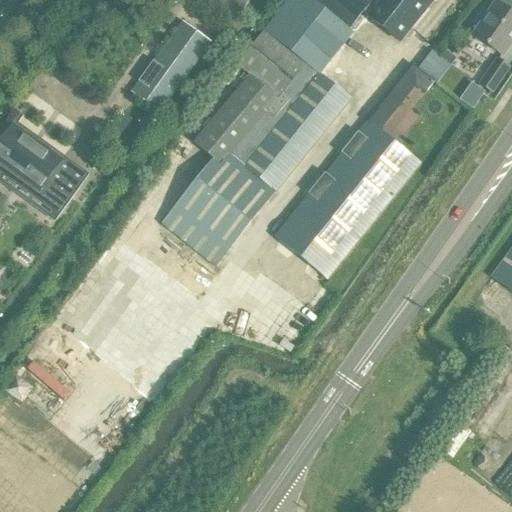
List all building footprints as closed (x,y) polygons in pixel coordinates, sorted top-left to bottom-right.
[(204,0),(235,21),(249,0),(204,0)] [(315,73),(349,30),(311,0),(290,0),(237,66),(250,76),(279,100),(307,66),(315,73)] [(311,0),(349,30),(373,0),(311,0)] [(400,42),(434,0),(381,0),(368,17),(400,42)] [(501,56),(511,40),(511,14),(498,4),(475,37),(501,56)] [(160,113),(210,43),(182,23),(132,93),(160,113)] [(436,86),(451,66),(432,52),(417,72),(433,84),(436,86)] [(491,93),(508,68),(497,61),(481,86),(491,93)] [(219,167),(209,179),(203,174),(173,211),(225,254),(256,217),(254,216),(349,100),(319,75),(315,79),(311,75),(285,108),(278,102),(279,100),(250,76),(192,145),(219,167)] [(484,105),(487,100),(482,97),(479,102),(484,105)] [(328,280),(420,165),(368,123),(275,238),(328,280)] [(0,145),(0,183),(53,223),(86,178),(15,126),(0,145)] [(511,250),(492,278),(511,292),(511,250)]
